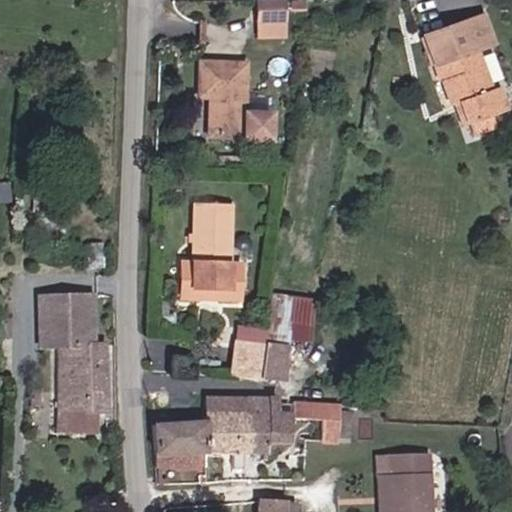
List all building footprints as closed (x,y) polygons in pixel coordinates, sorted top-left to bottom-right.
[(254,0),(255,22),(283,21),(283,0),(254,0)] [(478,99),(460,59),(476,52),(463,25),(407,51),(427,94),(433,91),(443,113),(455,108),(466,131),(471,129),(484,123),(495,118),(485,96),(478,99)] [(240,67),(196,66),(195,99),(206,100),(204,139),(238,140),(238,143),(264,143),(265,117),(239,117),(240,67)] [(488,132),(484,123),(471,129),(475,138),(488,132)] [(181,261),(180,286),(237,288),(238,263),(227,263),(229,203),(195,202),(192,262),(181,261)] [(53,330),(51,395),(54,395),(60,281),(37,280),(36,330),(53,330)] [(60,281),(54,395),(86,397),(99,399),(103,344),(88,344),(91,282),(60,281)] [(237,288),(180,286),(179,298),(237,299),(237,288)] [(261,296),(256,329),(256,346),(261,347),(283,348),(284,343),(285,328),(302,330),(308,299),(261,296)] [(231,344),(232,381),(256,383),(261,347),(256,346),(256,329),(243,328),(244,345),(231,344)] [(285,328),(284,343),(300,344),(302,330),(285,328)] [(261,347),(256,383),(280,385),(283,348),(261,347)] [(53,414),(54,395),(51,395),(43,395),(44,416),(85,418),(85,415),(53,414)] [(85,415),(86,397),(54,395),(53,414),(85,415)] [(248,404),(202,402),(201,426),(230,427),(248,428),(248,404)] [(265,420),(265,405),(248,404),(248,428),(264,428),(265,420)] [(265,420),(286,420),(287,406),(265,405),(265,420)] [(334,407),(287,406),(286,420),(325,421),(324,441),(333,441),(334,407)] [(286,446),(286,420),(265,420),(264,428),(248,428),(247,460),(264,461),(264,444),(286,446)] [(201,426),(151,424),(151,459),(200,460),(201,426)] [(229,460),(230,427),(201,426),(200,460),(229,460)] [(247,460),(248,428),(230,427),(229,460),(229,473),(241,474),(241,460),(247,460)] [(262,479),(285,479),(286,446),(264,444),(264,461),(262,479)] [(389,477),(384,477),(382,497),(389,497),(387,510),(381,509),(380,511),(431,511),(433,459),(390,457),(389,477)]
